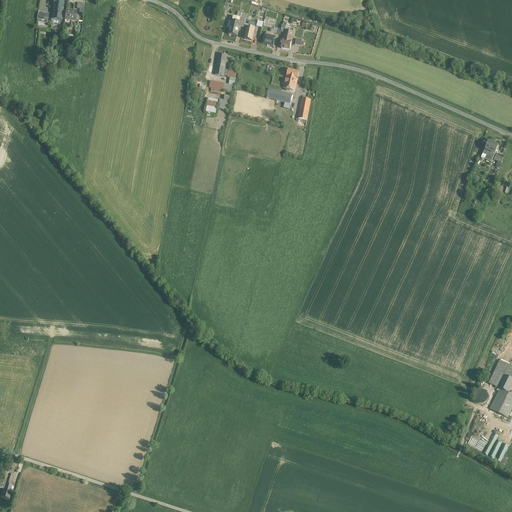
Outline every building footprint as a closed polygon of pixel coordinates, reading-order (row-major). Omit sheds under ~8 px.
[(53,0),(52,10),(58,11),(58,13),(63,14),(64,0),(53,0)] [(58,13),(58,11),(52,10),(51,19),(62,21),(63,14),(58,13)] [(75,22),(76,12),(66,11),(65,21),(75,22)] [(48,19),(48,18),(49,14),(38,12),(37,20),(45,21),(45,19),(48,19)] [(239,23),(241,23),(241,24),(240,28),(244,28),(247,15),(242,14),(239,23)] [(237,37),(238,34),(239,30),(240,31),(241,24),(239,23),(240,19),(233,17),(229,34),(237,37)] [(272,25),(268,24),(269,21),(275,23),(276,20),(275,20),(266,18),(264,27),(271,29),(272,25)] [(282,25),(281,30),(281,32),(284,33),(283,40),(291,42),(294,30),(290,29),(289,27),(282,25)] [(252,41),(253,35),(254,29),(247,28),(245,39),(252,41)] [(263,44),(266,44),(273,46),(275,38),(265,35),(263,44)] [(291,42),(283,40),(281,48),(290,50),(291,42)] [(224,77),(227,55),(218,54),(215,75),(224,77)] [(228,70),(228,74),(227,77),(235,79),(236,71),(228,70)] [(289,70),(288,73),(287,77),(297,80),(299,72),(289,70)] [(294,91),(297,80),(287,77),(284,88),(294,91)] [(222,90),(229,91),(234,92),(235,86),(223,84),(222,90)] [(269,90),(268,92),(267,99),(291,104),(293,96),(269,90)] [(220,101),(209,99),(206,98),(203,112),(217,115),(217,114),(220,101)] [(225,98),(225,101),(221,101),(219,108),(219,109),(229,110),(231,99),(226,98),(225,98)] [(303,98),(301,109),(300,110),(309,112),(311,100),(303,98)] [(309,112),(307,112),(300,110),(299,119),(307,121),(309,112)] [(498,147),(491,143),(489,142),(488,142),(483,155),(486,157),(485,160),(491,163),(498,147)] [(494,161),(500,163),(501,163),(503,158),(496,155),(496,156),(494,161)] [(504,376),(505,373),(505,372),(509,365),(500,361),(495,372),(504,376)] [(489,384),(492,386),(498,388),(504,376),(495,372),(489,384)] [(511,379),(504,376),(503,377),(498,388),(509,394),(511,386),(511,379)] [(497,391),(498,391),(498,392),(490,409),(507,418),(511,409),(511,395),(509,394),(498,388),(497,391)] [(474,394),(474,395),(474,397),(474,398),(474,400),(475,401),(476,402),(477,403),(478,404),(480,404),(481,404),(483,404),(484,403),(485,402),(486,401),(487,400),(488,399),(488,398),(488,396),(487,395),(487,394),(486,393),(485,392),(484,391),(483,391),(482,390),(480,390),(479,390),(478,391),(477,391),(476,392),(475,393),(474,394)] [(9,500),(11,494),(11,493),(10,492),(12,486),(6,484),(4,491),(3,491),(1,498),(9,500)]
